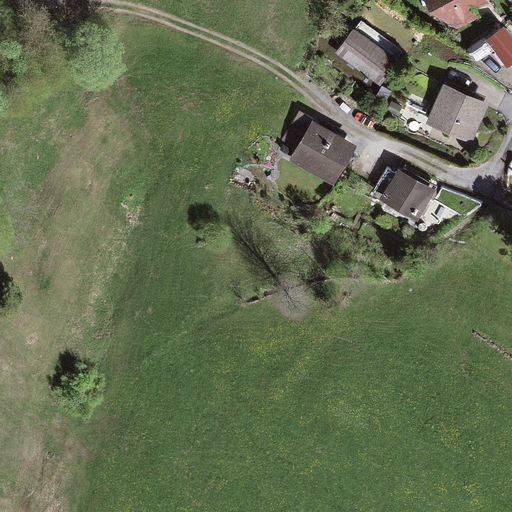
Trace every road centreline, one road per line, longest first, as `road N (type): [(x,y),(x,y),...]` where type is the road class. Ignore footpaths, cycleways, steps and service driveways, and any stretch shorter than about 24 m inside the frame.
road 1 (track): [(310,92),(236,45),(110,2),(0,4)]
road 2 (residential): [(511,143),(483,173),(453,177),(376,147),(310,92)]
